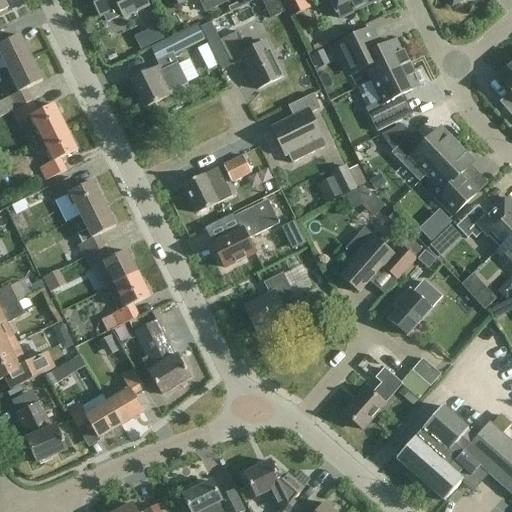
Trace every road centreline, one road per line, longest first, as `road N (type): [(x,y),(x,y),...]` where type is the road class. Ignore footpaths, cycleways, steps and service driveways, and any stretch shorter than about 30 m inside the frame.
road 1 (residential): [(255,404),(227,365),(47,0)]
road 2 (residential): [(255,404),(223,430),(63,491)]
road 3 (residential): [(391,511),(293,426),(255,404)]
